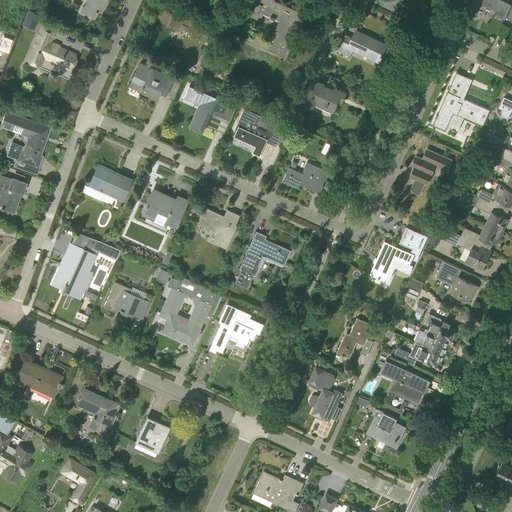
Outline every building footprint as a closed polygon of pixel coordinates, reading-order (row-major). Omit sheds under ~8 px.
[(106,0),(88,0),(82,13),(93,18),(97,11),(101,13),(106,0)] [(268,50),(284,57),(300,21),(295,19),(298,12),(270,0),(251,0),(245,14),(258,20),(262,12),(270,15),(269,17),(275,19),(276,18),(281,20),(268,50)] [(474,17),(473,17),(479,3),(494,10),(492,14),(504,19),(511,4),(501,0),(463,0),(459,10),(458,10),(474,17)] [(162,7),(157,19),(167,23),(172,11),(162,7)] [(172,14),(167,25),(179,31),(181,27),(188,30),(181,45),(185,47),(181,54),(190,58),(191,54),(199,58),(202,50),(200,49),(203,42),(205,43),(212,27),(182,13),(180,17),(172,14)] [(21,24),(32,29),(35,20),(25,16),(21,24)] [(42,24),(27,60),(39,65),(43,57),(69,68),(75,54),(49,43),(55,30),(42,24)] [(351,49),(377,61),(385,45),(356,31),(352,39),(345,36),(338,51),(348,55),(351,49)] [(166,96),(174,78),(140,62),(129,86),(141,91),(142,88),(159,96),(160,94),(166,96)] [(435,120),(433,125),(435,126),(445,131),(446,130),(445,129),(447,126),(450,118),(453,113),(456,114),(456,115),(463,118),(481,126),(482,126),(490,110),(489,109),(464,98),(463,98),(462,100),(460,99),(469,78),(457,73),(457,72),(458,72),(456,71),(450,85),(451,85),(448,91),(447,90),(446,93),(437,114),(436,114),(435,117),(435,118),(434,120),(435,120)] [(327,108),(326,110),(332,113),(337,101),(341,102),(345,93),(335,89),(334,91),(323,86),(324,84),(310,78),(299,102),(313,108),(315,102),(327,108)] [(189,127),(202,132),(213,109),(224,114),(229,102),(218,97),(217,98),(189,85),(184,97),(194,102),(195,100),(202,103),(195,120),(193,119),(189,127)] [(244,94),(249,97),(252,91),(246,88),(244,92),(244,94)] [(236,105),(239,98),(234,96),(231,103),(236,105)] [(511,103),(504,99),(499,109),(502,110),(509,114),(511,108),(511,103)] [(235,130),(237,131),(234,136),(256,146),(254,150),(260,153),(265,141),(276,146),(284,127),(278,124),(280,118),(263,110),(260,116),(244,109),(235,130)] [(509,114),(502,110),(500,115),(507,119),(509,114)] [(47,134),(49,127),(5,111),(0,125),(26,135),(27,138),(24,146),(20,145),(15,159),(37,167),(41,156),(39,156),(40,153),(42,151),(42,149),(42,147),(43,144),(43,143),(43,142),(43,141),(42,140),(41,140),(43,136),(44,136),(45,136),(46,135),(47,134)] [(344,147),(336,143),(332,152),(340,156),(344,147)] [(426,185),(435,165),(447,170),(452,159),(427,148),(422,158),(416,155),(411,165),(414,167),(410,177),(414,179),(410,188),(411,191),(420,195),(424,185),(426,185)] [(500,150),(498,154),(511,160),(511,150),(507,149),(507,150),(504,149),(504,151),(500,150)] [(509,183),(508,185),(511,186),(511,160),(498,154),(495,161),(498,162),(497,164),(507,169),(502,180),(509,183)] [(288,167),(282,181),(297,188),(300,182),(304,183),(303,185),(315,190),(319,192),(319,193),(320,193),(329,172),(307,162),(302,173),(288,167)] [(122,199),(131,179),(98,165),(89,185),(122,199)] [(0,198),(0,207),(13,212),(18,199),(16,198),(18,191),(22,192),(25,183),(12,178),(11,180),(0,175),(0,193),(2,194),(0,198)] [(511,201),(511,186),(508,185),(507,187),(500,184),(495,195),(485,190),(484,192),(480,191),(477,197),(480,198),(508,211),(511,201)] [(155,195),(151,193),(141,215),(152,220),(156,211),(167,216),(164,222),(174,227),(187,200),(177,196),(175,199),(156,191),(155,195)] [(505,217),(508,211),(480,198),(477,204),(480,206),(479,208),(491,213),(486,223),(502,231),(509,218),(505,217)] [(236,226),(234,225),(239,215),(226,209),(222,217),(218,215),(219,214),(203,207),(196,223),(216,232),(211,242),(226,249),(236,226)] [(464,230),(461,235),(490,249),(492,243),(496,245),(502,231),(486,223),(480,234),(469,229),(467,232),(464,230)] [(384,241),(369,273),(385,280),(394,259),(408,265),(412,258),(416,260),(426,236),(407,227),(400,242),(413,248),(410,252),(384,241)] [(457,243),(461,235),(449,229),(444,239),(456,246),(457,243)] [(283,266),(290,250),(271,242),(270,244),(267,243),(266,244),(262,242),(265,235),(255,231),(239,268),(240,269),(236,278),(249,283),(252,275),(255,276),(259,267),(260,267),(264,258),(283,266)] [(429,241),(436,244),(439,237),(432,234),(429,241)] [(465,262),(471,265),(472,264),(482,269),(488,256),(491,253),(491,250),(490,249),(461,235),(457,243),(470,250),(465,262)] [(90,237),(86,246),(115,259),(119,250),(90,237)] [(75,277),(79,268),(86,271),(94,254),(84,249),(81,255),(68,249),(54,281),(62,284),(62,283),(66,285),(64,290),(78,296),(85,281),(75,277)] [(168,260),(171,253),(166,250),(163,258),(168,260)] [(468,301),(472,294),(474,293),(478,286),(458,276),(461,269),(443,261),(436,277),(452,284),(452,286),(449,292),(468,301)] [(160,269),(158,273),(162,275),(159,281),(164,283),(169,273),(160,269)] [(221,295),(178,275),(176,279),(170,277),(166,286),(172,288),(160,314),(168,318),(165,323),(167,324),(163,331),(185,341),(186,339),(189,340),(188,341),(191,342),(204,314),(211,318),(221,295)] [(411,277),(409,282),(421,288),(423,282),(411,277)] [(150,298),(144,296),(142,299),(129,294),(131,289),(114,282),(103,307),(114,312),(115,308),(119,309),(119,310),(122,312),(123,310),(129,313),(129,314),(135,317),(135,316),(141,319),(150,298)] [(403,294),(416,300),(421,288),(409,282),(403,294)] [(428,303),(419,299),(417,306),(425,310),(428,303)] [(220,323),(208,350),(214,353),(216,350),(221,353),(230,334),(238,337),(237,339),(245,343),(248,336),(252,338),(255,331),(257,332),(261,324),(248,318),(249,315),(227,305),(219,322),(220,323)] [(387,326),(391,316),(385,313),(380,323),(387,326)] [(431,324),(428,331),(448,340),(449,341),(455,329),(439,321),(440,319),(428,314),(424,322),(431,324)] [(344,336),(336,352),(350,358),(356,343),(364,346),(360,354),(366,357),(372,342),(367,340),(373,325),(356,317),(347,337),(344,336)] [(413,341),(418,343),(441,354),(448,340),(428,331),(424,329),(424,332),(419,329),(413,341)] [(437,364),(441,354),(418,343),(412,354),(397,347),(393,355),(393,356),(414,365),(417,358),(432,364),(433,362),(437,364)] [(10,347),(3,344),(0,352),(0,355),(6,358),(10,347)] [(418,402),(423,391),(425,392),(426,388),(427,388),(430,380),(386,359),(380,371),(395,378),(390,389),(418,402)] [(15,379),(52,396),(60,378),(45,371),(45,369),(24,360),(15,379)] [(311,404),(312,404),(315,406),(312,411),(329,419),(341,393),(335,390),(333,393),(326,389),(328,386),(330,385),(334,378),(332,375),(315,367),(308,382),(309,382),(309,383),(309,385),(314,387),(315,386),(316,385),(323,388),(319,397),(316,395),(315,395),(314,395),(313,395),(312,396),(311,397),(310,397),(310,398),(310,399),(310,400),(310,401),(310,402),(311,403),(311,404)] [(118,404),(84,389),(77,405),(95,413),(89,426),(106,434),(114,415),(113,415),(118,404)] [(355,403),(366,407),(369,401),(358,396),(355,403)] [(398,424),(394,422),(397,418),(378,409),(375,408),(372,413),(375,414),(366,433),(367,431),(374,435),(373,437),(374,437),(374,435),(381,438),(380,440),(386,443),(395,447),(396,448),(397,445),(401,436),(401,437),(401,436),(400,436),(402,432),(403,432),(406,427),(398,423),(398,424)] [(147,417),(147,416),(146,416),(134,444),(157,454),(169,426),(168,426),(168,427),(147,417)] [(0,459),(8,464),(2,474),(14,481),(20,471),(22,473),(28,463),(26,462),(30,454),(18,447),(15,451),(5,445),(9,438),(5,436),(6,434),(0,430),(0,459)] [(54,442),(51,448),(59,452),(62,446),(54,442)] [(78,502),(84,492),(95,473),(68,457),(60,471),(80,483),(71,498),(78,502)] [(511,466),(502,462),(500,466),(499,465),(495,473),(496,474),(494,478),(504,482),(506,487),(508,487),(511,488),(511,466)] [(286,498),(289,491),(297,495),(303,483),(285,474),(282,479),(264,470),(253,493),(294,511),(298,503),(286,498)] [(319,508),(327,511),(330,511),(336,499),(326,494),(319,508)] [(319,500),(312,497),(309,503),(316,506),(319,500)]
